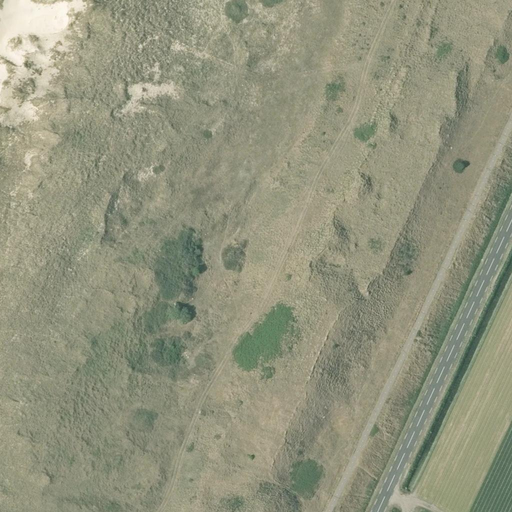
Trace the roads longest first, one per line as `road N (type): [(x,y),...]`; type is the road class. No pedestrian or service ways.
road 1 (track): [(391,0),(356,104),(258,317),(208,388),(159,511)]
road 2 (secondary): [(377,511),(511,219)]
